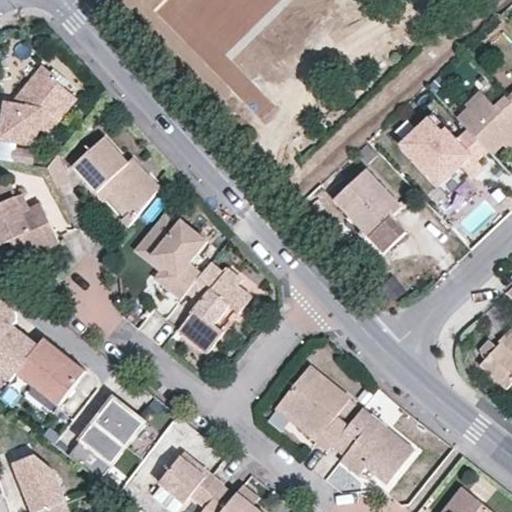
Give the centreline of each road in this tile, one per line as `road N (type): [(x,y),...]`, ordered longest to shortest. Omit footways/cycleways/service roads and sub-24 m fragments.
road 1 (residential): [(327,290),(62,0)]
road 2 (residential): [(222,417),(114,330),(93,299)]
road 3 (residential): [(387,355),(511,238)]
road 4 (residential): [(327,290),(222,417)]
road 5 (residential): [(511,455),(387,355)]
road 6 (residential): [(222,417),(344,511)]
